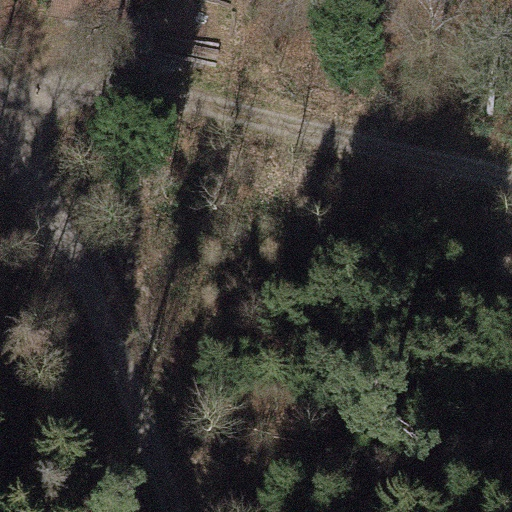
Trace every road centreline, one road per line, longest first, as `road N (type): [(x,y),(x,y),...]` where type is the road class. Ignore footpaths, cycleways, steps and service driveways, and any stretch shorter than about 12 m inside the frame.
road 1 (track): [(0,96),(153,93),(511,179)]
road 2 (track): [(181,511),(75,236),(0,89)]
